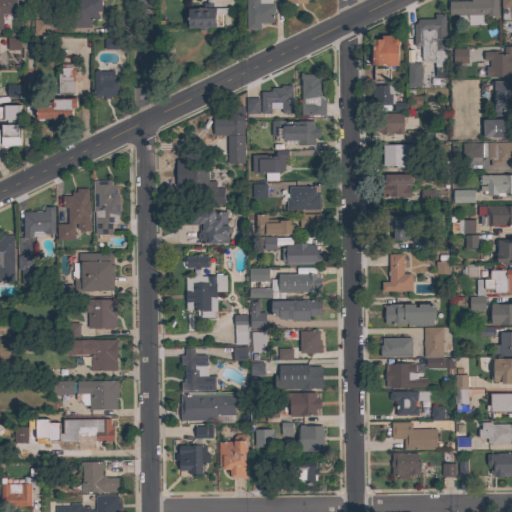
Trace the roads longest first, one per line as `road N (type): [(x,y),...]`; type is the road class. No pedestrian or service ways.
road 1 (residential): [(153,511),(144,0)]
road 2 (residential): [(357,511),(349,0)]
road 3 (tertiary): [(395,0),(0,195)]
road 4 (residential): [(511,501),(153,507)]
